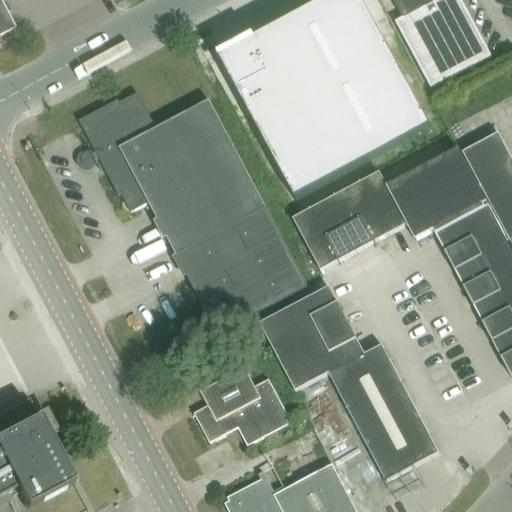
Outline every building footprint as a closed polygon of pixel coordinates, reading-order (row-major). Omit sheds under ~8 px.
[(0,0),(0,37),(15,30),(0,1),(0,0)] [(297,202),(431,130),(361,0),(335,0),(222,61),(297,202)] [(490,59),(458,0),(391,0),(403,21),(396,25),(431,90),(490,59)] [(149,205),(218,337),(308,289),(210,104),(157,132),(138,96),(83,125),(131,215),(149,205)] [(510,244),(511,242),(511,161),(499,138),(463,157),(510,244)] [(511,380),(511,251),(489,208),(459,152),(388,190),(380,176),(293,222),(321,274),(408,228),(416,243),(434,233),(438,241),(439,240),(446,252),(445,253),(456,276),(458,275),(465,288),(463,289),(475,311),(477,310),(483,323),(482,324),(511,380)] [(329,290),(260,327),(296,394),(329,377),(365,358),(329,290)] [(139,328),(149,350),(203,325),(193,303),(139,328)] [(329,377),(376,466),(386,485),(439,456),(382,349),(365,358),(329,377)] [(263,437),(290,422),(269,382),(255,390),(253,386),(245,372),(201,395),(209,409),(194,416),(210,446),(239,431),(248,449),(265,440),(263,437)] [(40,421),(39,421),(0,441),(0,501),(17,492),(27,511),(74,486),(40,421)] [(355,511),(332,468),(276,498),(267,480),(245,491),(247,495),(225,507),(227,511),(355,511)]
